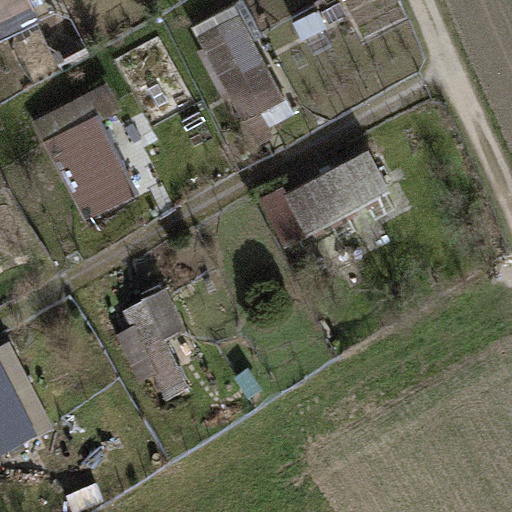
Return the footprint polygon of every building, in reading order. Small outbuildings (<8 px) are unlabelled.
[(0,0),(0,39),(39,20),(29,0),(0,0)] [(191,27),(241,120),(287,96),(237,2),(191,27)] [(32,119),(81,219),(143,190),(108,118),(122,111),(109,82),(32,119)] [(286,243),(393,188),(370,145),(264,199),(286,243)] [(124,314),(162,396),(185,386),(167,345),(189,335),(169,293),(124,314)] [(0,463),(41,442),(0,361),(0,463)]
